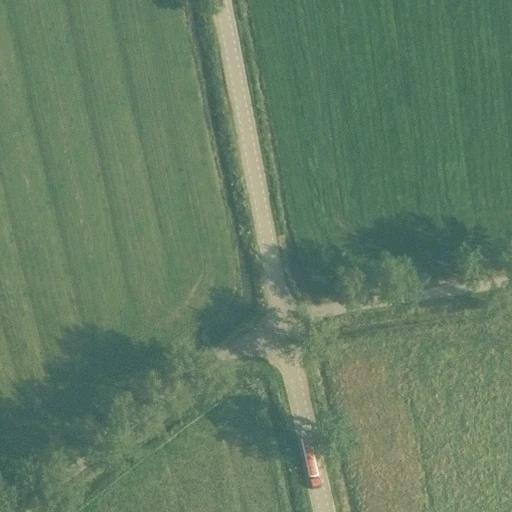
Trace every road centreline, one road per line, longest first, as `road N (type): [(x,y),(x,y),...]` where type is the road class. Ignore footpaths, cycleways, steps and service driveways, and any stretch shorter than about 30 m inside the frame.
road 1 (unclassified): [(20,511),(214,360),(281,319)]
road 2 (unclassified): [(281,319),(224,0)]
road 3 (unclassified): [(281,319),(511,279)]
road 4 (unclassified): [(323,511),(281,319)]
